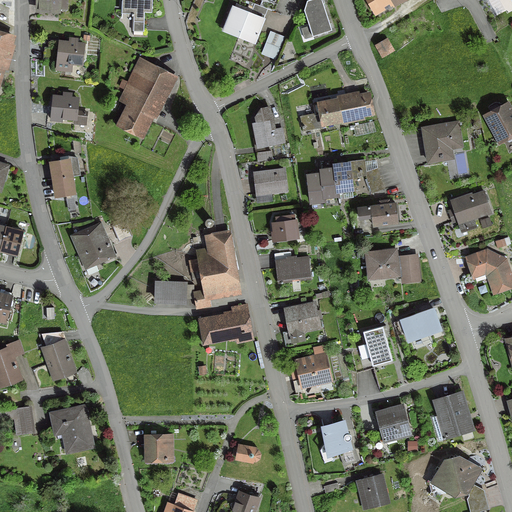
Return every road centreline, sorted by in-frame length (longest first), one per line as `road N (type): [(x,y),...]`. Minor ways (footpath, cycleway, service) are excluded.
road 1 (residential): [(464,333),(357,36)]
road 2 (residential): [(277,395),(226,164),(208,118)]
road 3 (residential): [(22,0),(25,136),(60,271)]
road 4 (residential): [(77,308),(101,297),(142,249),(208,118)]
road 5 (residential): [(77,308),(136,511)]
road 6 (residential): [(281,413),(374,399),(474,365)]
road 7 (residential): [(208,118),(230,99),(357,36)]
road 8 (residential): [(277,395),(236,415),(200,511)]
road 9 (residential): [(511,492),(474,365)]
road 10 (residential): [(208,118),(170,0)]
